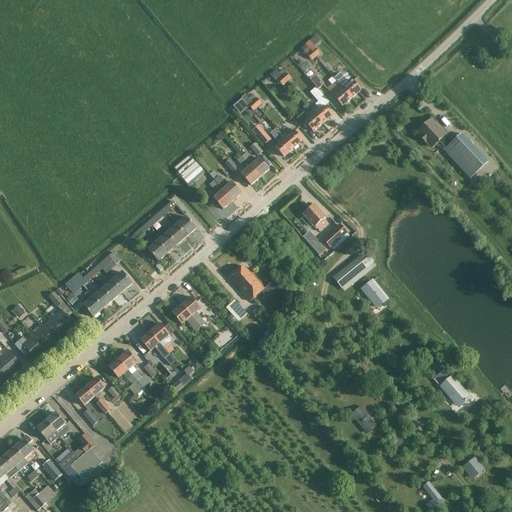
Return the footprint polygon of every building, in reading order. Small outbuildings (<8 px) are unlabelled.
[(505,41),(497,34),(489,42),(497,49),(505,41)] [(315,48),(311,51),(316,58),(320,54),(315,48)] [(300,58),(306,66),(316,58),(311,51),(307,55),(306,53),(300,58)] [(270,75),(276,83),(278,81),(283,87),(287,83),(282,77),(276,70),(270,75)] [(286,73),(282,77),(287,83),(291,79),(286,73)] [(316,74),(310,78),(319,88),(325,84),(316,74)] [(346,80),(340,85),(352,99),(361,91),(353,81),(349,84),(346,80)] [(334,90),(331,93),(335,97),(334,97),(342,107),(352,99),(340,85),(334,90)] [(310,93),(318,102),(325,97),(316,87),(310,93)] [(247,95),(234,106),(241,113),(249,106),(253,103),(253,102),(249,98),(247,95)] [(258,99),(253,102),(258,108),(262,105),(258,99)] [(253,103),(249,106),(254,112),(258,108),(253,102),(253,103)] [(320,110),(316,105),(311,110),(323,124),(332,116),(324,106),(320,110)] [(303,125),(305,123),(313,132),(323,124),(311,110),(306,115),(304,113),(297,119),(303,125)] [(426,142),(433,148),(439,142),(446,149),(444,151),(470,180),(488,163),(462,134),(452,143),(446,136),(447,135),(441,129),(440,129),(431,120),(418,132),(422,136),(420,137),(425,143),(426,142)] [(276,129),(271,134),(279,145),(276,148),(284,157),(294,149),(282,135),(276,129)] [(287,130),(282,135),(294,149),(303,141),(295,131),(294,132),(291,129),(288,131),(287,130)] [(263,130),(257,136),(265,145),(271,140),(263,130)] [(256,143),(250,148),(258,157),(263,152),(256,143)] [(247,153),(242,157),(248,163),(252,159),(247,153)] [(174,168),(194,191),(197,188),(193,184),(205,173),(196,162),(195,163),(192,159),(193,158),(191,155),(174,168)] [(248,163),(242,157),(237,161),(242,168),(243,167),(246,171),(241,175),(251,186),(260,178),(251,167),(248,163)] [(230,159),(225,164),(233,174),(238,169),(230,159)] [(260,159),(251,167),(260,178),(269,170),(260,159)] [(219,177),(214,181),(232,202),(242,194),(232,183),(228,186),(219,177)] [(232,202),(214,181),(209,185),(218,195),(213,199),(223,210),(232,202)] [(173,202),(163,210),(167,214),(177,206),(173,202)] [(314,206),(304,215),(315,227),(318,224),(323,229),(329,224),(324,219),(325,218),(314,206)] [(163,210),(154,218),(158,223),(167,214),(163,210)] [(186,217),(177,225),(187,237),(197,229),(186,217)] [(154,218),(144,226),(148,231),(158,223),(154,218)] [(339,223),(334,228),(323,238),(332,249),(339,242),(341,244),(346,239),(340,234),(344,230),(339,223)] [(177,225),(167,234),(178,246),(187,237),(177,225)] [(148,231),(144,226),(134,235),(138,239),(148,231)] [(325,250),(309,232),(303,238),(319,255),(325,250)] [(154,238),(156,240),(168,254),(178,246),(167,234),(162,238),(159,234),(154,238)] [(152,244),(154,246),(148,250),(158,262),(168,254),(156,240),(152,244)] [(333,279),(341,289),(374,262),(366,252),(333,279)] [(113,253),(104,261),(108,266),(111,270),(116,265),(117,266),(121,262),(113,253)] [(240,290),(251,302),(265,290),(251,274),(244,267),(231,279),(241,290),(240,290)] [(90,273),(89,274),(93,278),(99,273),(95,268),(90,273)] [(123,272),(113,281),(123,293),(133,285),(123,272)] [(89,274),(83,278),(87,283),(93,278),(89,274)] [(82,292),(80,290),(72,280),(72,281),(66,286),(68,288),(73,294),(76,297),(82,292)] [(113,281),(103,289),(113,302),(123,293),(113,281)] [(372,283),(364,289),(378,307),(386,301),(372,283)] [(103,289),(93,297),(93,298),(103,310),(113,302),(103,289)] [(58,308),(60,306),(61,305),(63,303),(54,292),(49,297),(58,308)] [(85,296),(89,301),(83,306),(93,319),(103,310),(93,298),(93,297),(89,292),(85,296)] [(192,297),(182,306),(201,328),(206,324),(200,317),(196,313),(202,309),(192,297)] [(247,315),(235,301),(227,308),(235,317),(232,320),(233,321),(232,321),(235,325),(247,315)] [(20,317),(27,310),(19,304),(13,311),(20,317)] [(201,328),(182,306),(172,314),(182,326),(187,321),(196,332),(201,328)] [(49,317),(48,318),(51,322),(53,321),(66,336),(76,328),(63,313),(56,318),(55,319),(52,315),(49,317)] [(9,329),(1,319),(0,320),(0,328),(4,334),(9,329)] [(40,325),(38,326),(42,331),(43,329),(56,344),(66,336),(53,321),(51,322),(46,327),(42,323),(40,325)] [(164,340),(170,336),(160,324),(150,333),(169,354),(174,350),(169,344),(168,345),(164,340)] [(30,333),(28,335),(32,339),(33,338),(46,353),(56,344),(43,329),(42,331),(36,336),(32,331),(32,332),(30,333)] [(169,354),(150,333),(141,341),(150,352),(156,348),(159,352),(159,353),(164,359),(169,354)] [(257,344),(263,351),(276,340),(270,333),(257,344)] [(23,337),(14,345),(25,357),(30,353),(37,361),(46,353),(33,338),(32,339),(28,342),(24,338),(23,337)] [(0,360),(13,376),(22,368),(23,368),(8,351),(6,348),(0,353),(0,360)] [(119,359),(137,381),(142,377),(133,367),(138,363),(128,351),(119,359)] [(149,364),(144,368),(144,369),(152,378),(158,374),(153,368),(160,363),(153,354),(146,361),(149,364)] [(176,362),(169,354),(164,359),(171,366),(176,362)] [(124,375),(132,385),(137,381),(119,359),(109,368),(119,379),(124,375)] [(0,380),(3,384),(13,376),(0,360),(0,380)] [(187,375),(179,381),(183,387),(191,380),(187,375)] [(86,387),(95,397),(100,393),(106,388),(97,378),(86,387)] [(455,378),(441,389),(462,413),(475,401),(455,378)] [(129,388),(136,397),(144,390),(137,381),(132,385),(129,388)] [(171,388),(175,393),(183,387),(179,381),(171,388)] [(95,397),(86,387),(75,396),(84,406),(95,397)] [(114,399),(120,395),(113,387),(108,391),(114,399)] [(58,411),(73,428),(78,423),(73,419),(81,412),(70,400),(58,411)] [(101,400),(96,404),(101,409),(105,405),(101,400)] [(105,405),(101,409),(105,414),(110,411),(105,405)] [(351,415),(368,435),(378,427),(371,419),(372,418),(362,406),(351,415)] [(98,423),(88,410),(83,415),(93,427),(98,423)] [(56,413),(46,421),(56,432),(57,434),(59,435),(60,437),(61,439),(71,431),(66,424),(56,413)] [(46,421),(37,429),(46,440),(50,445),(55,441),(60,437),(59,435),(57,434),(56,432),(46,421)] [(85,454),(95,446),(85,435),(79,440),(84,445),(81,448),(85,454)] [(25,440),(15,448),(27,462),(31,458),(29,456),(34,451),(25,440)] [(15,448),(6,456),(16,467),(18,470),(19,471),(29,464),(27,462),(15,448)] [(79,476),(73,482),(76,486),(80,486),(82,486),(84,486),(87,485),(84,482),(91,476),(88,472),(101,462),(91,450),(71,466),(79,476)] [(78,459),(72,452),(56,464),(72,482),(78,476),(70,466),(78,459)] [(6,456),(0,460),(0,467),(6,475),(8,477),(9,478),(10,479),(19,471),(18,470),(16,467),(6,456)] [(55,482),(62,476),(49,460),(42,466),(55,482)] [(471,479),(481,471),(474,462),(463,471),(471,479)] [(22,470),(26,476),(35,470),(31,463),(22,470)] [(0,485),(6,480),(9,478),(8,477),(6,475),(0,467),(0,485)] [(35,471),(27,478),(31,483),(39,476),(35,471)] [(430,483),(418,493),(432,509),(444,500),(430,483)] [(21,492),(17,487),(9,494),(13,499),(21,492)] [(49,487),(39,495),(47,505),(57,496),(49,487)] [(3,490),(0,492),(0,510),(1,511),(2,511),(14,502),(3,490)] [(39,495),(34,499),(42,509),(47,505),(39,495)]
